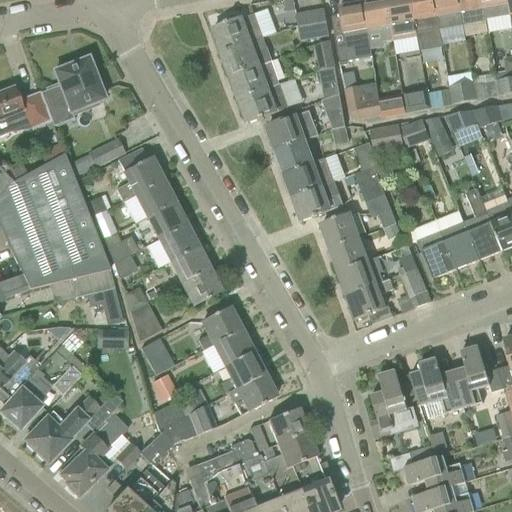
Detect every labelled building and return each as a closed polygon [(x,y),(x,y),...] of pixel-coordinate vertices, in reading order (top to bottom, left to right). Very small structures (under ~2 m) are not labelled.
[(339,18),(329,20),(335,51),(338,67),(370,61),(369,53),(366,38),(367,38),(361,0),(360,0),(361,5),(338,9),(339,18)] [(373,0),(361,0),(367,38),(383,35),(385,45),(393,43),(386,1),(374,3),(373,0)] [(416,39),(414,25),(409,0),(390,0),(386,1),(393,43),(416,39)] [(433,0),(409,0),(414,25),(416,37),(440,32),(433,0)] [(458,0),(433,0),(440,32),(463,28),(458,0)] [(482,0),(458,0),(463,28),(486,24),(486,22),(482,0)] [(482,0),(486,22),(510,18),(506,0),(482,0)] [(328,39),(324,18),(323,12),(310,14),(311,22),(315,42),(328,39)] [(315,42),(311,22),(310,14),(295,17),(300,45),(315,42)] [(262,41),(260,35),(253,16),(228,25),(227,24),(224,26),(224,27),(212,31),(220,55),(219,55),(220,56),(262,41)] [(228,78),(270,64),(262,41),(220,56),(228,78)] [(321,73),(334,70),(328,44),(312,48),(319,74),(321,73)] [(70,115),(103,102),(87,61),(73,67),(72,64),(57,69),(59,72),(53,74),(59,88),(39,95),(47,114),(50,124),(52,129),(72,121),(72,123),(74,123),(70,115)] [(267,90),(278,86),(270,64),(228,78),(237,102),(267,90)] [(319,74),(317,74),(323,102),(338,96),(333,70),(321,73),(319,74)] [(505,70),(494,72),(495,76),(496,83),(499,99),(511,96),(511,73),(505,74),(505,70)] [(483,84),(473,86),(476,103),(499,99),(496,83),(483,85),(483,84)] [(450,89),(447,89),(448,92),(451,107),(476,103),(473,86),(473,85),(450,89)] [(259,122),(288,112),(278,86),(267,90),(237,102),(237,103),(238,103),(247,126),(259,121),(259,122)] [(378,101),(362,103),(360,90),(343,93),(347,115),(356,124),(381,119),(378,101)] [(28,101),(18,105),(13,91),(0,95),(0,139),(9,136),(28,132),(38,128),(50,124),(47,114),(39,95),(27,100),(28,101)] [(406,115),(429,111),(425,91),(402,95),(402,96),(406,115)] [(448,92),(440,94),(442,109),(451,107),(448,92)] [(323,102),(321,103),(332,132),(336,130),(344,129),(341,114),(338,96),(323,102)] [(402,96),(378,101),(381,119),(406,115),(402,96)] [(503,126),(511,123),(511,106),(496,110),(503,126)] [(502,126),(503,126),(496,110),(471,114),(478,131),(501,124),(502,126)] [(278,125),(265,129),(274,153),(317,138),(312,124),(307,112),(294,117),(281,122),(278,124),(278,125)] [(478,132),(478,131),(471,114),(448,118),(458,149),(481,142),(478,132)] [(426,134),(423,123),(398,131),(407,152),(429,143),(426,134)] [(401,143),(398,131),(397,127),(369,133),(373,149),(401,143)] [(434,154),(450,147),(441,127),(426,134),(429,143),(434,154)] [(334,148),(347,146),(344,129),(336,130),(332,132),(334,148)] [(304,144),(317,139),(317,138),(274,153),(283,176),(312,165),(304,144)] [(94,171),(123,158),(116,143),(87,155),(94,171)] [(45,169),(63,159),(59,148),(38,157),(45,169)] [(125,188),(114,194),(120,205),(162,184),(150,161),(147,163),(141,152),(117,163),(123,175),(120,177),(125,188)] [(0,233),(21,278),(28,294),(49,289),(68,284),(109,275),(72,181),(72,180),(66,167),(63,159),(45,169),(26,179),(12,187),(11,186),(0,195),(0,233)] [(374,160),(358,166),(361,173),(377,167),(374,160)] [(292,200),(331,185),(322,162),(312,166),(312,165),(283,176),(292,200)] [(19,165),(2,175),(11,186),(12,187),(26,179),(19,165)] [(363,205),(382,197),(372,170),(352,178),(363,205)] [(2,175),(0,172),(0,195),(11,186),(2,175)] [(143,222),(173,206),(162,184),(120,205),(121,206),(132,200),(143,222)] [(331,185),(292,200),(301,224),(313,219),(313,220),(317,219),(317,218),(329,213),(342,209),(337,197),(333,185),(331,186),(331,185)] [(501,254),(486,216),(477,194),(465,199),(474,221),(463,226),(478,263),(501,254)] [(381,231),(394,226),(382,197),(363,205),(369,220),(376,217),(381,231)] [(99,199),(88,204),(94,216),(105,211),(99,199)] [(155,244),(185,228),(173,206),(143,222),(155,244)] [(501,254),(511,249),(511,215),(509,207),(486,216),(501,254)] [(102,242),(116,236),(107,214),(93,220),(102,242)] [(329,251),(357,240),(348,217),(336,221),(336,220),(332,222),(332,223),(320,227),(329,251)] [(386,242),(399,237),(394,226),(381,231),(386,242)] [(455,272),(478,263),(463,226),(440,235),(455,272)] [(155,244),(144,249),(156,271),(166,265),(201,247),(196,238),(192,237),(190,238),(185,228),(155,244)] [(433,282),(455,272),(440,235),(416,245),(433,285),(434,285),(433,282)] [(128,258),(137,254),(129,239),(118,246),(125,259),(128,258)] [(337,274),(365,263),(357,240),(329,251),(337,274)] [(205,261),(206,257),(201,247),(166,265),(178,288),(207,272),(202,262),(205,261)] [(399,277),(416,271),(410,257),(400,262),(403,270),(397,272),(399,277)] [(119,284),(136,275),(128,258),(125,259),(125,260),(112,267),(119,284)] [(379,276),(381,276),(376,261),(366,265),(365,263),(337,274),(346,298),(375,287),(381,284),(379,276)] [(402,315),(430,304),(416,271),(399,277),(408,297),(397,302),(402,315)] [(208,301),(219,295),(207,272),(178,288),(190,311),(208,302),(208,301)] [(109,275),(68,284),(73,301),(113,291),(109,275)] [(21,278),(0,285),(0,303),(28,294),(21,278)] [(379,298),(392,293),(389,283),(381,285),(381,284),(375,287),(346,298),(355,322),(367,317),(371,327),(392,319),(391,318),(387,320),(379,298)] [(127,314),(167,293),(165,290),(158,293),(157,292),(142,299),(138,292),(123,300),(127,314)] [(100,307),(116,303),(113,292),(85,298),(87,310),(100,307)] [(145,306),(168,295),(167,293),(127,314),(137,346),(159,334),(145,306)] [(233,309),(234,309),(233,308),(216,317),(215,316),(198,325),(206,339),(196,344),(201,353),(239,333),(234,323),(237,322),(238,318),(233,309)] [(57,331),(44,332),(57,344),(68,332),(57,331)] [(108,333),(108,351),(126,351),(126,334),(108,333)] [(247,342),(245,343),(239,333),(201,353),(202,354),(211,350),(222,371),(256,353),(252,344),(247,342)] [(511,339),(503,342),(511,379),(511,390),(504,393),(510,414),(509,414),(511,423),(511,339)] [(154,379),(172,369),(158,343),(139,353),(154,379)] [(485,374),(483,368),(477,349),(460,354),(466,377),(455,380),(464,411),(480,406),(476,393),(489,389),(491,394),(503,391),(496,371),(485,374)] [(0,404),(0,405),(35,366),(28,359),(22,365),(12,356),(8,360),(1,353),(0,354),(0,404)] [(260,366),(261,362),(256,353),(222,371),(228,381),(218,387),(224,397),(263,377),(257,368),(260,366)] [(54,354),(48,360),(57,369),(63,363),(54,354)] [(442,384),(440,377),(436,361),(418,366),(420,374),(409,378),(418,410),(426,408),(429,421),(464,411),(455,380),(442,384)] [(71,369),(51,389),(62,399),(81,379),(71,369)] [(376,423),(369,425),(370,431),(374,442),(392,437),(390,432),(416,425),(412,409),(406,411),(403,400),(400,392),(397,381),(395,373),(377,378),(382,395),(369,399),(371,405),(376,423)] [(263,406),(274,400),(263,377),(224,397),(229,408),(231,407),(239,421),(263,407),(263,406)] [(156,408),(176,396),(165,378),(150,386),(156,408)] [(36,405),(47,393),(36,383),(25,396),(20,391),(0,413),(0,416),(18,433),(40,408),(36,405)] [(36,430),(22,444),(46,467),(46,466),(60,453),(86,426),(93,433),(94,433),(107,419),(120,405),(111,397),(99,411),(87,400),(63,425),(51,414),(47,419),(36,430)] [(70,460),(56,474),(67,485),(65,487),(67,489),(67,492),(72,497),(75,497),(77,499),(91,485),(109,468),(114,463),(130,447),(121,439),(126,433),(110,418),(121,405),(120,405),(107,419),(94,433),(93,433),(94,433),(70,460)] [(157,432),(182,417),(177,405),(151,417),(157,432)] [(196,438),(215,430),(205,407),(186,416),(196,438)] [(280,446),(307,435),(297,411),(271,422),(280,446)] [(509,439),(511,437),(511,423),(509,414),(496,418),(502,441),(509,439)] [(172,448),(196,438),(186,416),(182,417),(157,432),(157,434),(160,437),(172,448)] [(257,454),(261,453),(266,451),(257,427),(248,430),(257,454)] [(479,447),(498,442),(495,430),(476,434),(479,447)] [(307,435),(280,446),(285,457),(289,469),(291,468),(316,459),(307,435)] [(435,461),(447,458),(441,435),(428,438),(431,449),(435,461)] [(150,469),(172,448),(160,437),(139,457),(140,458),(150,469)] [(253,457),(250,445),(245,443),(238,445),(246,462),(235,467),(239,476),(253,511),(280,511),(267,478),(262,466),(259,459),(252,461),(251,458),(253,457)] [(235,467),(246,462),(238,445),(228,450),(230,455),(235,467)] [(130,447),(114,463),(124,474),(140,458),(139,457),(130,447)] [(266,451),(261,453),(265,463),(273,460),(269,449),(266,451)] [(412,468),(435,461),(431,449),(408,456),(412,468)] [(253,511),(239,476),(235,467),(230,455),(195,468),(199,478),(211,506),(223,502),(226,511),(253,511)] [(442,460),(448,459),(447,458),(435,461),(412,468),(402,471),(408,489),(430,482),(434,493),(451,489),(464,485),(459,466),(445,470),(442,460)] [(301,494),(308,511),(334,511),(330,500),(335,498),(325,465),(318,467),(315,460),(316,460),(316,459),(291,468),(301,494)] [(308,511),(301,494),(291,468),(289,469),(267,478),(280,511),(308,511)] [(144,473),(108,511),(142,511),(143,511),(163,490),(144,473)] [(187,482),(190,491),(191,491),(199,511),(226,511),(223,502),(211,506),(199,478),(187,482)] [(173,487),(168,484),(163,490),(143,511),(142,511),(170,511),(172,500),(171,500),(173,487)] [(472,511),(464,485),(451,489),(434,493),(411,500),(414,511),(435,511),(439,511),(472,511)] [(199,511),(191,491),(190,491),(198,511),(186,511),(186,510),(192,508),(186,494),(177,497),(176,511),(199,511)]
